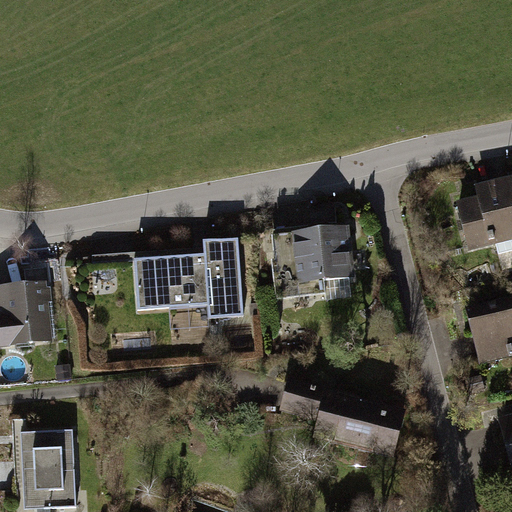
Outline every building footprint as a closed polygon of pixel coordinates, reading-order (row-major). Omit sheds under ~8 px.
[(453,198),(466,250),(511,237),(511,172),(473,182),(475,193),(453,198)] [(282,253),(286,288),(357,282),(351,220),(289,226),(291,252),(282,253)] [(204,252),(131,257),(135,310),(206,305),(207,317),(243,315),(237,234),(203,237),(204,252)] [(46,278),(0,283),(0,324),(3,347),(54,341),(46,278)] [(511,291),(463,302),(477,363),(511,355),(511,291)] [(406,406),(284,374),(276,406),(314,416),(311,424),(333,429),(331,439),(392,455),(406,406)] [(511,409),(497,413),(510,474),(511,473),(511,409)] [(77,506),(73,424),(27,427),(27,414),(14,415),(19,509),(77,506)]
